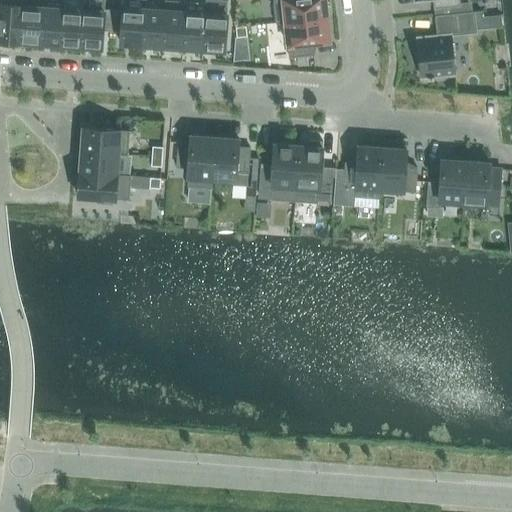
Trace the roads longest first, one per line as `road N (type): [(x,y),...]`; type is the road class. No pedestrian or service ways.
road 1 (residential): [(13,511),(17,467),(511,500)]
road 2 (residential): [(0,67),(331,98),(356,93)]
road 3 (residential): [(356,93),(390,123),(487,130)]
